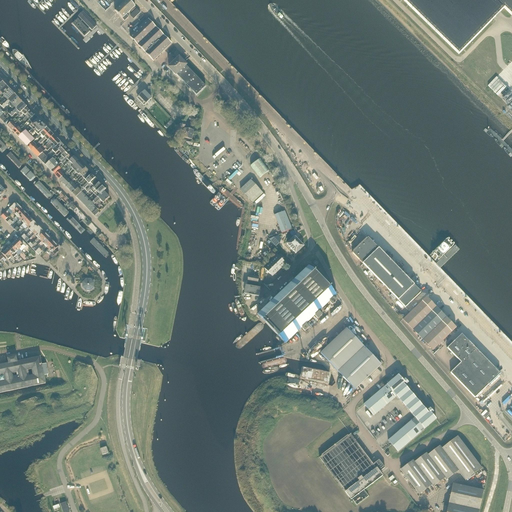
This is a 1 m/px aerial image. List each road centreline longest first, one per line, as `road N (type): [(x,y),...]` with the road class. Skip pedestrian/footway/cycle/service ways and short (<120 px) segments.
road 1 (primary): [(166,511),(128,431),(127,381),(147,279),(136,216),(6,71)]
road 2 (unclassified): [(470,416),(390,465),(351,414),(394,362),(313,247),(284,166)]
road 3 (unclassified): [(470,416),(356,285),(284,166)]
road 4 (unclassified): [(284,166),(255,121),(140,0)]
road 5 (residential): [(117,241),(0,122)]
road 6 (unclassified): [(507,25),(457,59),(395,0)]
road 7 (unknown): [(242,159),(209,109),(200,150),(209,164),(230,166)]
